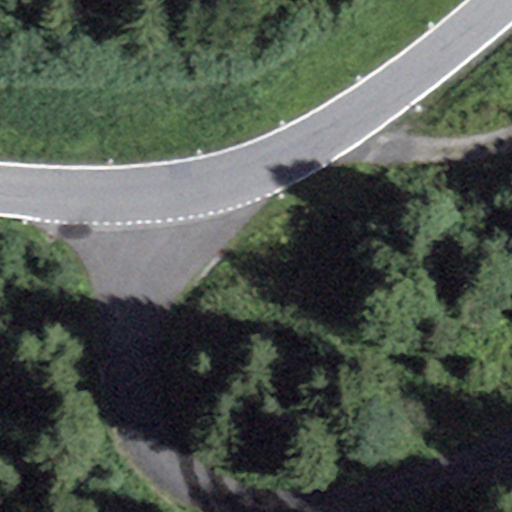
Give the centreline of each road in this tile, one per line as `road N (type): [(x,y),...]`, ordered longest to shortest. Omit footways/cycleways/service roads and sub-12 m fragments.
road 1 (track): [(511,434),(347,498),(274,504),(208,493),(167,461),(140,422),(126,353),(132,272),(157,192)]
road 2 (secondary): [(0,187),(157,192),(219,181),(368,106),(501,0)]
road 3 (track): [(368,106),(402,134),(471,145),(511,130)]
